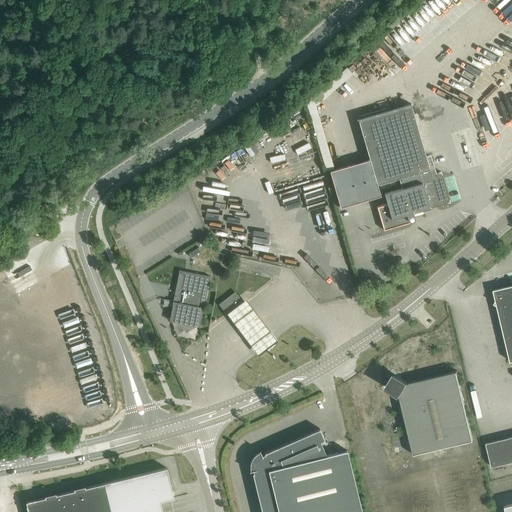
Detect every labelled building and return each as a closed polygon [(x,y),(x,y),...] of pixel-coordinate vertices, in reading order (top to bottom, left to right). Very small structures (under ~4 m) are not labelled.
[(313,100),(307,102),(311,118),(318,115),(313,100)] [(411,103),(358,119),(370,160),(330,171),(341,207),(381,196),(377,184),(399,178),(402,188),(384,194),(387,204),(377,207),(384,230),(413,221),(414,220),(415,219),(415,218),(415,217),(413,212),(412,209),(418,207),(419,208),(420,209),(421,210),(423,210),(450,202),(441,172),(435,173),(430,155),(426,156),(411,103)] [(175,302),(172,317),(200,323),(199,327),(200,327),(208,286),(210,276),(180,270),(173,301),(164,299),(164,300),(175,302)] [(511,285),(494,290),(511,361),(511,360),(511,285)] [(243,301),(235,292),(220,304),(227,313),(243,301)] [(243,301),(227,313),(243,336),(258,356),(277,343),(263,323),(245,299),(243,301)] [(337,397),(365,511),(488,511),(472,446),(478,445),(458,363),(419,372),(439,454),(395,465),(376,387),(337,397)] [(362,511),(347,451),(328,455),(321,441),(325,439),(320,428),(262,454),(260,451),(254,456),(251,460),(250,464),(250,470),(250,471),(252,470),(262,511),(362,511)] [(511,437),(486,443),(492,467),(511,461),(511,437)] [(26,502),(28,511),(163,511),(161,501),(174,498),(167,468),(26,502)]
